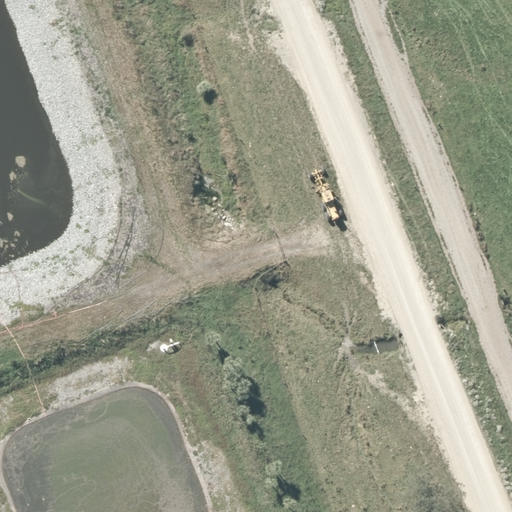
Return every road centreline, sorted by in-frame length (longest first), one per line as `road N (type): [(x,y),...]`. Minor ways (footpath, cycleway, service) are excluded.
road 1 (unclassified): [(497,511),(301,0)]
road 2 (track): [(371,0),(511,356)]
